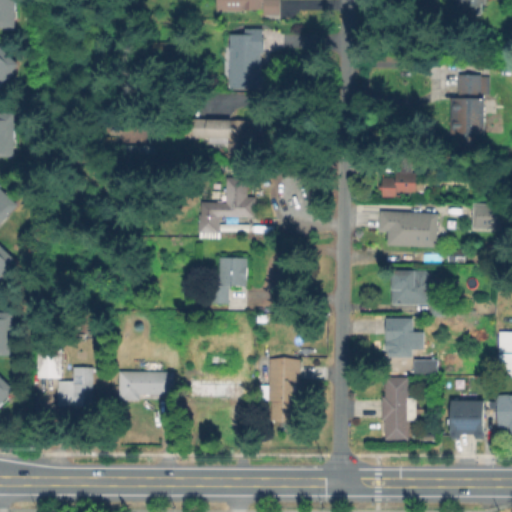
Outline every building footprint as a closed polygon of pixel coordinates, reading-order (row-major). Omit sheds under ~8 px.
[(0,0),(14,0),(14,24),(0,24),(0,0)] [(266,0),(266,1),(279,1),(279,16),(264,16),(264,10),(219,9),(219,0),(266,0)] [(485,0),(485,12),(479,12),(479,6),(458,5),(458,0),(485,0)] [(265,33),(265,83),(236,83),(236,32),(265,33)] [(0,43),(18,65),(0,80),(0,43)] [(489,76),(489,93),(485,93),(485,130),(480,130),(480,145),(459,145),(459,133),(452,133),(452,98),(460,98),(460,76),(489,76)] [(0,110),(15,110),(15,156),(0,156),(0,110)] [(260,125),(260,141),(250,141),(249,157),(232,157),(232,138),(185,137),(185,115),(250,116),(250,125),(260,125)] [(156,142),(156,167),(110,167),(110,141),(156,142)] [(417,171),(417,176),(426,176),(426,189),(417,189),(417,192),(398,192),(398,198),(377,198),(377,175),(396,175),(396,171),(417,171)] [(258,191),(258,217),(220,217),(220,238),(203,238),(203,202),(225,202),(225,176),(247,176),(247,191),(258,191)] [(0,188),(16,203),(0,220),(0,188)] [(502,206),(502,227),(479,227),(479,206),(502,206)] [(438,213),(438,246),(389,246),(389,230),(381,230),(381,213),(438,213)] [(469,247),(469,264),(446,263),(446,247),(469,247)] [(0,250),(13,264),(0,276),(0,250)] [(251,257),(251,287),(230,287),(230,301),(212,301),(212,284),(221,284),(221,257),(251,257)] [(430,271),(430,299),(429,299),(429,304),(396,304),(397,271),(430,271)] [(0,314),(15,314),(15,355),(0,354),(0,314)] [(167,325),(167,315),(178,315),(178,325),(167,325)] [(425,328),(425,346),(412,346),(412,343),(410,343),(410,355),(393,355),(393,343),(387,343),(387,317),(412,317),(412,328),(425,328)] [(511,328),(511,368),(497,368),(497,328),(511,328)] [(173,353),(173,340),(181,340),(180,353),(173,353)] [(63,352),(63,378),(39,377),(40,352),(63,352)] [(309,383),(308,403),(294,403),(294,422),(277,421),(277,403),(269,403),(269,356),(299,356),(299,383),(309,383)] [(438,361),(438,372),(412,372),(412,360),(438,361)] [(94,365),(94,405),(58,404),(58,383),(74,383),(75,365),(94,365)] [(164,365),(164,373),(175,373),(175,395),(143,395),(143,399),(120,399),(121,369),(151,370),(151,365),(164,365)] [(0,377),(14,391),(0,405),(0,377)] [(246,379),(245,397),(198,397),(198,388),(191,388),(191,378),(246,379)] [(416,402),(416,421),(409,421),(409,439),(385,439),(385,379),(411,379),(411,402),(416,402)] [(453,402),(486,402),(486,440),(453,440),(453,402)] [(511,424),(495,424),(495,402),(511,402),(511,424)]
